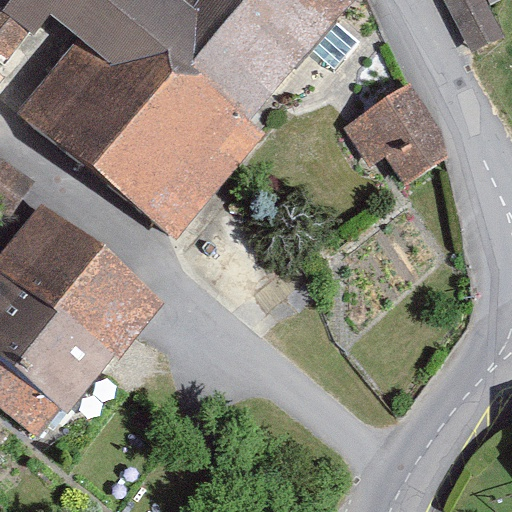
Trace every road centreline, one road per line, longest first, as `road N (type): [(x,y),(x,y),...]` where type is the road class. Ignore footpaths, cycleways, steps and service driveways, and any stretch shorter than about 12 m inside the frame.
road 1 (residential): [(511,221),(411,0)]
road 2 (secondary): [(390,511),(454,409),(511,352)]
